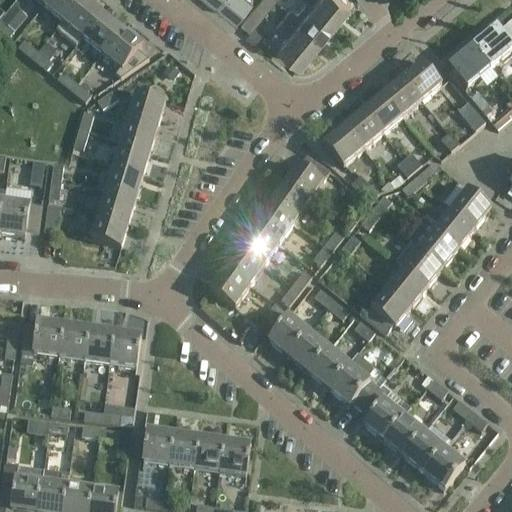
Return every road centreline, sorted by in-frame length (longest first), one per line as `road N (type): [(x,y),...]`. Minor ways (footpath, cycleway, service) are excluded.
road 1 (residential): [(399,511),(161,293)]
road 2 (residential): [(511,420),(429,355),(511,257)]
road 3 (residential): [(161,293),(296,107)]
road 4 (residential): [(296,107),(441,0)]
road 5 (residential): [(296,107),(160,0)]
road 6 (residential): [(161,293),(0,280)]
